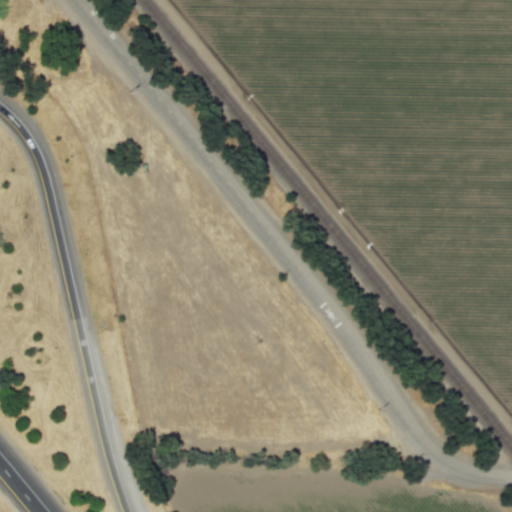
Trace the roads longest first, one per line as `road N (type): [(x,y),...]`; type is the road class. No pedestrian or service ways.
road 1 (residential): [(76,0),(332,312),(418,437),(453,466),(511,477)]
road 2 (motorway): [(125,511),(42,166),(0,107)]
